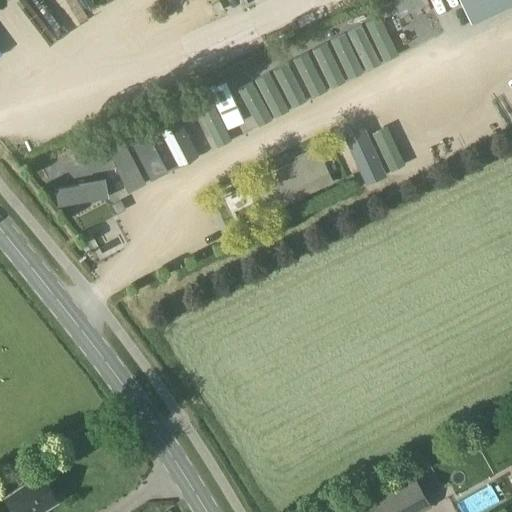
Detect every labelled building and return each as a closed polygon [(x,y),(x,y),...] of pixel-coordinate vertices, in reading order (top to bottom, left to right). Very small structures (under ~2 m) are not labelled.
[(360,0),(381,48),(398,41),(380,0),(360,0)] [(409,0),(389,0),(402,37),(420,31),(409,0)] [(444,18),(467,10),(463,0),(419,0),(429,26),(445,21),(444,18)] [(335,12),(355,59),(371,52),(351,5),(335,12)] [(340,58),(337,50),(338,50),(325,16),(310,22),(327,63),(340,58)] [(469,65),(486,104),(511,92),(511,85),(504,68),(511,65),(504,50),(469,65)] [(256,60),(196,69),(201,106),(270,96),(267,79),(241,83),(240,70),(257,67),(256,60)] [(463,69),(445,76),(463,119),(482,112),(463,69)] [(437,81),(425,87),(442,125),(454,120),(437,81)] [(403,97),(421,140),(438,133),(420,90),(403,97)] [(382,107),(398,150),(416,144),(400,100),(382,107)] [(149,139),(188,126),(180,102),(141,115),(149,139)] [(359,117),(368,142),(352,148),(358,165),(392,153),(377,110),(359,117)] [(94,130),(109,167),(139,155),(124,118),(94,130)] [(64,190),(95,177),(82,147),(64,155),(61,147),(48,152),(64,190)] [(294,160),(258,178),(273,210),(332,182),(315,147),(293,157),(294,160)] [(349,148),(333,155),(338,166),(353,160),(349,148)] [(163,228),(173,250),(220,229),(211,207),(163,228)] [(412,472),(369,495),(377,511),(422,511),(431,507),(412,472)] [(40,473),(4,496),(14,511),(37,511),(57,499),(40,473)]
